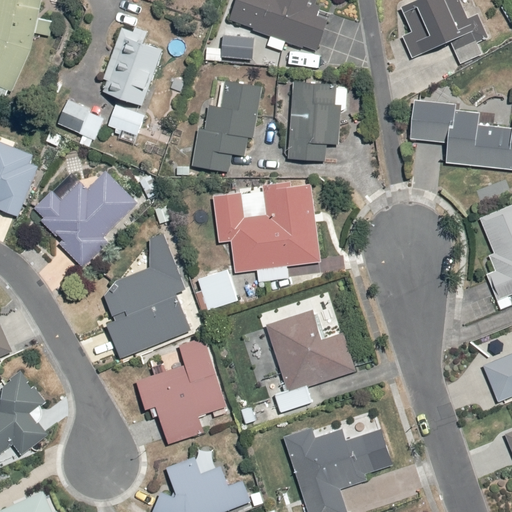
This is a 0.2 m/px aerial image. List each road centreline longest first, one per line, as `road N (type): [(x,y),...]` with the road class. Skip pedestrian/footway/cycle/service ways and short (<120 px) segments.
road 1 (residential): [(469,511),(438,433),(404,258)]
road 2 (residential): [(97,451),(85,387),(18,271),(0,258)]
